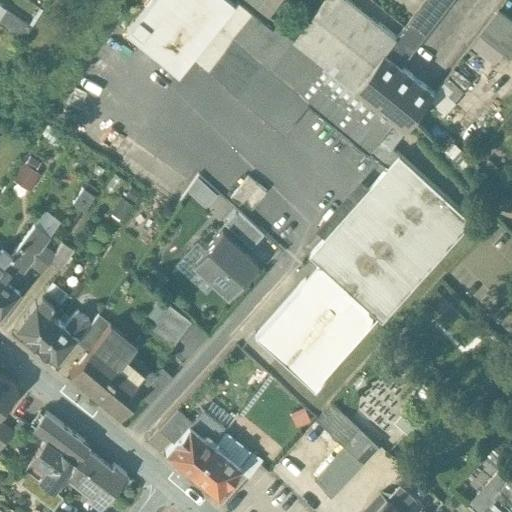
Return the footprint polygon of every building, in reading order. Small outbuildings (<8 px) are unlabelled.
[(229,0),(150,0),(125,30),(176,72),(191,54),(215,25),(233,3),(229,0)] [(295,37),(278,23),(274,27),(240,0),(235,0),(233,3),(215,25),(309,101),(310,102),(371,151),(387,131),(398,139),(407,128),(357,87),(295,37)] [(281,0),(261,0),(257,5),(270,16),(281,0)] [(397,36),(351,0),(323,0),(295,37),(357,87),(384,52),(397,36)] [(424,0),(397,36),(384,52),(400,65),(450,0),(424,0)] [(511,54),(511,19),(498,9),(480,33),(511,56),(511,54)] [(28,28),(3,10),(0,14),(0,22),(21,38),(28,28)] [(309,101),(215,25),(191,54),(285,131),(309,101)] [(400,65),(384,52),(357,87),(407,128),(435,92),(400,65)] [(452,74),(433,97),(447,109),(467,86),(452,74)] [(389,165),(311,252),(320,260),(254,333),(313,387),(379,313),(383,317),(473,219),(392,146),(398,139),(387,131),(371,151),(389,165)] [(84,169),(66,156),(61,162),(80,176),(84,169)] [(24,161),(14,178),(31,188),(41,170),(24,161)] [(198,174),(186,187),(204,203),(216,191),(198,174)] [(248,174),(230,195),(239,203),(241,200),(257,182),(248,174)] [(257,182),(241,200),(250,208),(266,190),(257,182)] [(94,194),(82,186),(72,201),(83,209),(94,194)] [(263,232),(236,208),(224,222),(250,246),(263,232)] [(10,255),(1,265),(1,266),(0,267),(0,310),(18,289),(11,284),(49,235),(33,223),(10,255)] [(256,261),(222,229),(192,262),(227,294),(256,261)] [(73,249),(61,241),(53,253),(48,261),(60,269),(73,249)] [(46,248),(42,252),(41,252),(32,264),(41,271),(48,261),(53,253),(46,248)] [(55,299),(44,290),(35,301),(46,310),(53,303),(52,302),(55,299)] [(46,310),(35,301),(14,327),(37,345),(57,319),(46,310)] [(453,301),(435,318),(462,346),(480,330),(453,301)] [(189,320),(169,304),(160,315),(181,330),(189,320)] [(87,319),(76,310),(65,325),(76,334),(87,319)] [(109,322),(98,313),(78,340),(88,348),(109,322)] [(181,330),(160,315),(153,325),(174,340),(181,330)] [(57,319),(37,345),(55,360),(76,334),(65,325),(57,319)] [(109,322),(88,348),(69,372),(94,393),(121,360),(122,361),(136,341),(135,340),(133,341),(109,322)] [(174,340),(153,325),(145,336),(166,351),(174,340)] [(121,360),(94,393),(120,413),(139,390),(142,386),(141,385),(129,375),(133,370),(122,361),(121,360)] [(158,366),(141,385),(142,386),(139,390),(149,400),(170,377),(158,366)] [(1,374),(0,375),(0,409),(18,387),(1,374)] [(361,429),(332,401),(316,419),(345,446),(361,429)] [(177,407),(158,428),(169,438),(188,417),(177,407)] [(222,424),(203,409),(189,424),(209,441),(222,424)] [(85,441),(45,410),(32,427),(45,438),(75,461),(85,447),(82,445),(85,441)] [(189,424),(165,450),(167,452),(168,458),(174,463),(180,463),(191,472),(213,444),(213,443),(209,441),(189,424)] [(0,445),(11,431),(2,425),(0,428),(0,445)] [(380,446),(361,429),(345,446),(364,464),(380,446)] [(75,461),(45,438),(24,467),(52,488),(64,473),(89,493),(86,496),(99,507),(113,489),(75,461)] [(225,447),(215,440),(213,443),(213,444),(222,451),(225,447)] [(222,451),(213,444),(191,472),(204,482),(204,487),(210,492),(215,491),(217,493),(239,465),(222,451)] [(345,446),(306,488),(325,505),(364,464),(345,446)] [(110,466),(85,447),(75,461),(113,489),(125,472),(112,462),(110,466)] [(52,488),(24,467),(15,480),(53,509),(63,496),(52,488)] [(511,511),(511,500),(501,490),(479,511),(511,511)] [(404,511),(388,497),(373,511),(404,511)]
